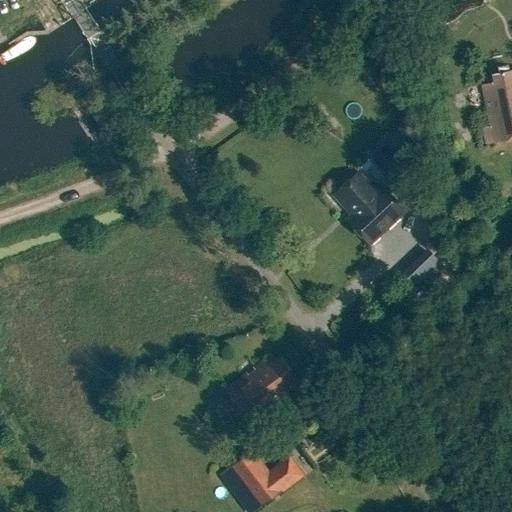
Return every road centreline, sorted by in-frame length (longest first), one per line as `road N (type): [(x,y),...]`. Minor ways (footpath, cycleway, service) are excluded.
road 1 (unclassified): [(439,511),(71,0)]
road 2 (track): [(0,218),(174,149),(244,103),(357,0)]
